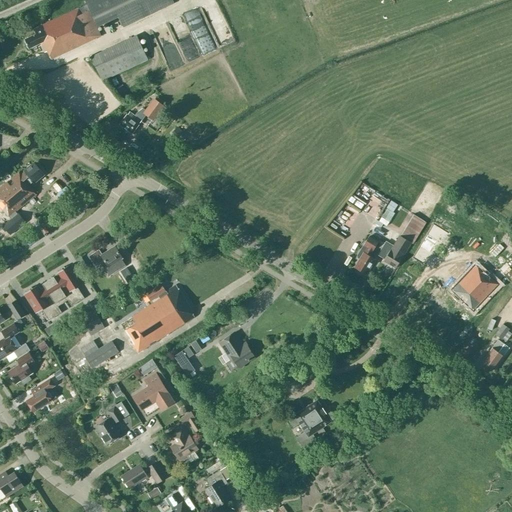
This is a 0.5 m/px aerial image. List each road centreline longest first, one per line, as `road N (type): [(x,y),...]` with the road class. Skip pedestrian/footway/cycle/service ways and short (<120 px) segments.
road 1 (tertiary): [(511,410),(130,175)]
road 2 (unclassified): [(0,281),(96,219),(130,175)]
road 3 (tertiary): [(130,175),(0,96)]
road 4 (unclassified): [(75,495),(35,461),(0,403)]
